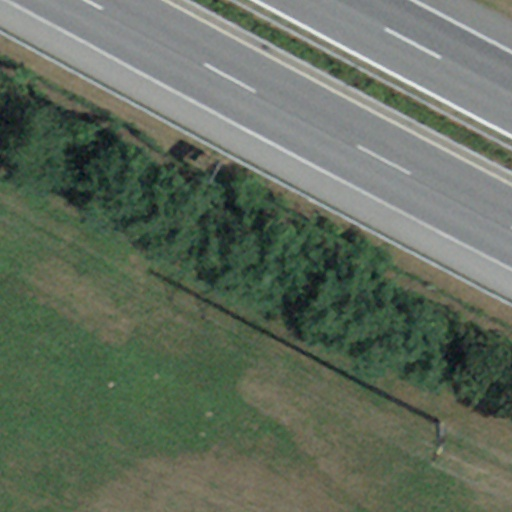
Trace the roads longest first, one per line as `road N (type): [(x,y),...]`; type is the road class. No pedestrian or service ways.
road 1 (motorway): [(82,0),(511,227)]
road 2 (motorway): [(511,90),(343,0)]
